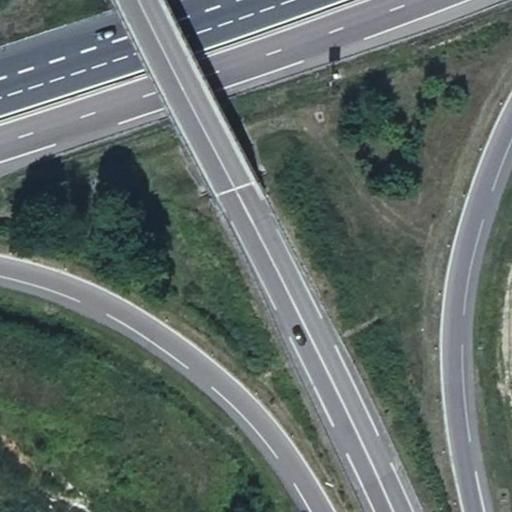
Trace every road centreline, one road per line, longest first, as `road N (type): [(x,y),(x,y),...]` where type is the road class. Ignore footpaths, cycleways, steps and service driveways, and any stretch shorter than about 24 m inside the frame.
road 1 (primary): [(142,0),(392,511)]
road 2 (trunk): [(0,141),(419,0)]
road 3 (trunk): [(0,264),(93,295),(196,361),(243,404),(321,511)]
road 4 (trunk): [(472,511),(449,329),(480,185),(511,117)]
road 5 (trunk): [(270,0),(128,49)]
road 6 (trunk): [(128,49),(0,94)]
road 7 (trunk): [(128,49),(0,71)]
